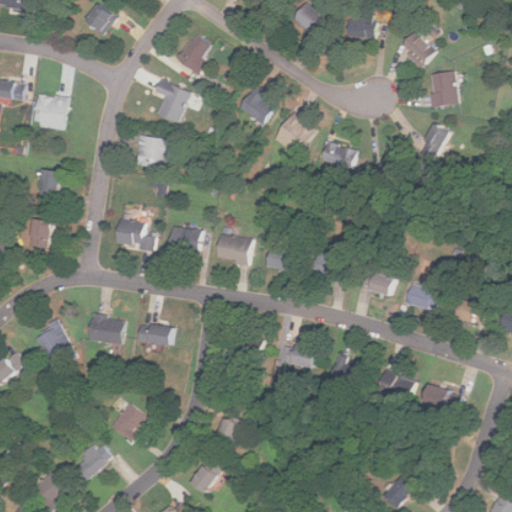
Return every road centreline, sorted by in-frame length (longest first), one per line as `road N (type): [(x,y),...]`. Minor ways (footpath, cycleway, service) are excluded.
road 1 (residential): [(0,318),(44,286),(103,278),(322,312),(511,371)]
road 2 (residential): [(86,277),(122,82),(180,0)]
road 3 (residential): [(215,295),(187,430),(158,470),(110,511)]
road 4 (residential): [(192,0),(322,90),(378,97)]
road 5 (residential): [(507,370),(476,469),(449,511)]
road 6 (residential): [(0,41),(66,55),(122,82)]
